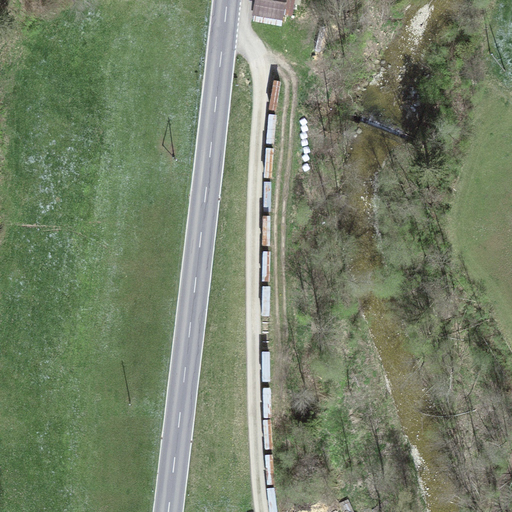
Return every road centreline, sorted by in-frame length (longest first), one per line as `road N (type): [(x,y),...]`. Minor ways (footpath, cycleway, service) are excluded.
road 1 (secondary): [(167,511),(226,0)]
road 2 (track): [(261,511),(252,378),(262,73),(257,52),(223,31)]
